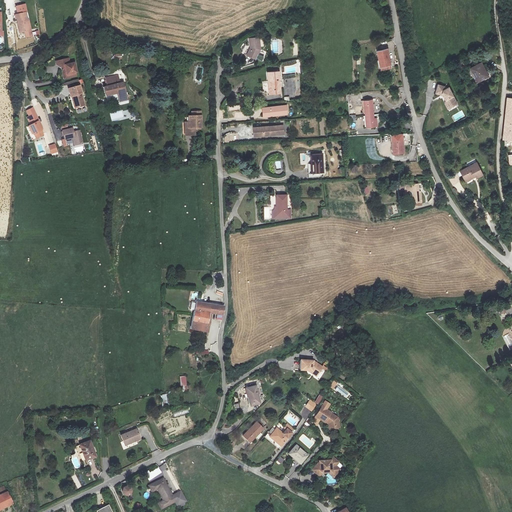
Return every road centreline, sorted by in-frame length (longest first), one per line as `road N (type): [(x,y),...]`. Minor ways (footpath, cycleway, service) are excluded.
road 1 (residential): [(220,59),(226,308),(222,399),(206,440)]
road 2 (unclassified): [(511,268),(477,237),(431,166),(391,0)]
road 3 (track): [(495,0),(504,71),(497,168),(511,238)]
road 4 (unclassified): [(46,511),(206,440)]
road 5 (residential): [(206,440),(325,511)]
